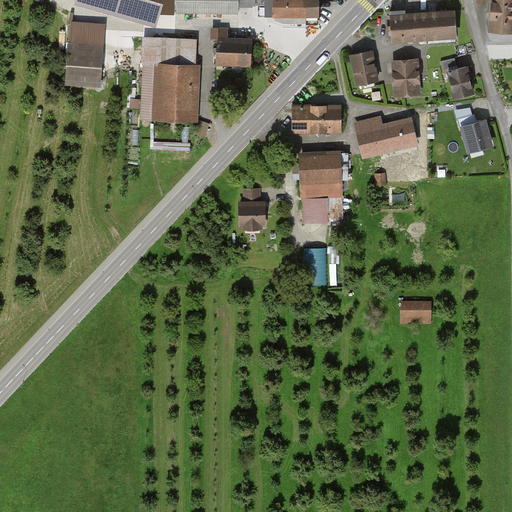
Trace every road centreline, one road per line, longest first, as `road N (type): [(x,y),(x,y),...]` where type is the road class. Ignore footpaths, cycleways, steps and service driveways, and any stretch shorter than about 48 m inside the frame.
road 1 (secondary): [(235,144),(0,394)]
road 2 (residential): [(64,0),(135,23),(247,24),(318,56)]
road 3 (residential): [(468,0),(511,158)]
road 4 (secondary): [(318,56),(235,144)]
